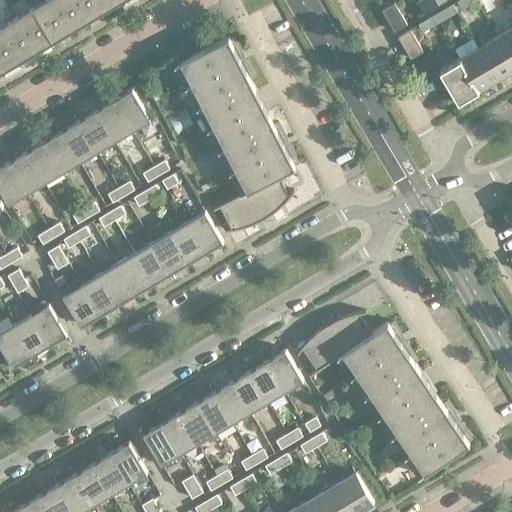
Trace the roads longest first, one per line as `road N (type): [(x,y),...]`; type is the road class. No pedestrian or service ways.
road 1 (residential): [(0,468),(371,250)]
road 2 (residential): [(336,216),(0,417)]
road 3 (residential): [(511,466),(371,250)]
road 4 (residential): [(228,0),(339,183),(336,216)]
road 5 (residential): [(0,116),(196,0)]
